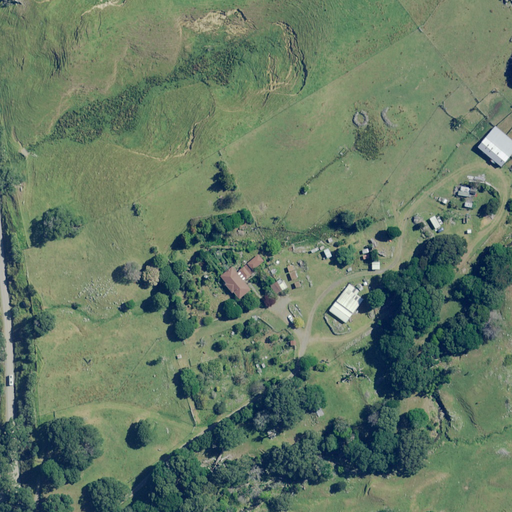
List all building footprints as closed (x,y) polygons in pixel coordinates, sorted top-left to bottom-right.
[(511,155),(511,139),(497,126),(479,147),(493,159),(491,161),(495,164),(497,162),(502,167),(511,155)] [(437,218),(436,216),(431,219),(437,230),(442,227),(437,218)] [(260,254),(237,272),(234,268),(222,277),(239,299),(251,290),(245,282),(252,276),(253,278),(258,274),(254,270),(266,262),(260,254)] [(299,278),(294,265),(289,267),(293,280),(299,278)] [(284,289),(279,280),(271,284),(276,293),(284,289)] [(356,294),(348,288),(331,311),(347,323),(361,304),(353,298),(356,294)]
